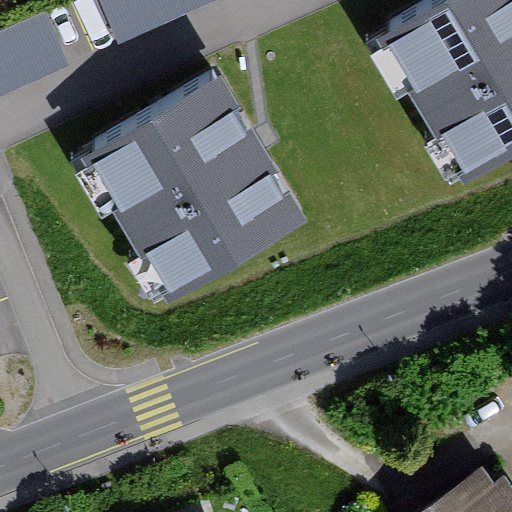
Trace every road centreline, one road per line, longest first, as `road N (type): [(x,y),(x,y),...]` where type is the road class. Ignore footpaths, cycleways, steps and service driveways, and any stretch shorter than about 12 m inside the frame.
road 1 (tertiary): [(79,435),(511,269)]
road 2 (residential): [(79,435),(0,241)]
